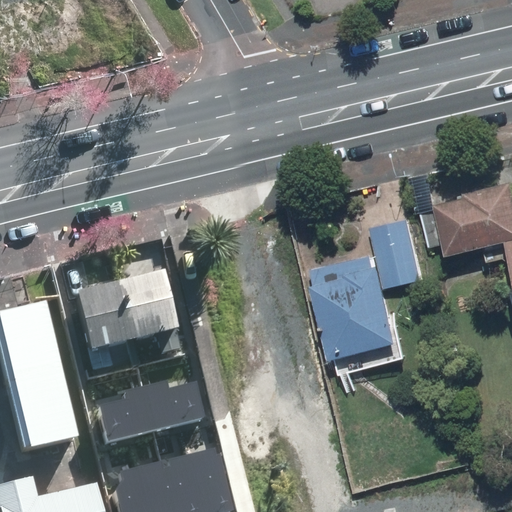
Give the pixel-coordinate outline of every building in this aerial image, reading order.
[(104,33),(83,0),(11,0),(51,65),(104,33)] [(511,188),(437,205),(449,258),(511,245),(511,248),(511,188)] [(375,259),(310,273),(330,360),(398,345),(385,289),(424,281),(410,220),(369,229),(375,259)] [(157,277),(112,287),(125,345),(170,335),(157,277)] [(112,287),(70,297),(84,354),(125,345),(112,287)] [(40,306),(0,316),(0,375),(19,452),(74,438),(40,306)] [(30,479),(0,487),(0,511),(96,511),(88,484),(35,498),(30,479)]
